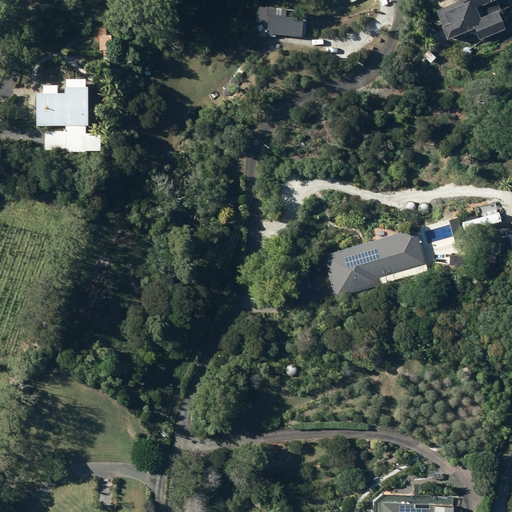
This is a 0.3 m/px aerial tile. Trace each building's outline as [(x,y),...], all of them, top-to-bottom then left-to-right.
[(348,0),(349,1),(345,3),(354,23),(372,14),(365,0),(348,0)] [(300,10),(266,8),(265,24),(299,26),(300,10)] [(423,18),(419,22),(425,28),(429,24),(423,18)] [(226,41),(217,46),(226,60),(234,55),(226,41)] [(333,50),(317,43),(313,51),(330,59),(333,50)] [(239,67),(235,74),(239,77),(244,70),(239,67)] [(41,95),(33,95),(34,127),(64,126),(64,152),(100,151),(99,134),(83,134),(82,126),(86,126),(84,88),(62,89),(63,95),(54,95),(54,87),(41,87),(41,95)] [(306,219),(303,225),(314,262),(406,235),(396,198),(389,195),(306,219)] [(505,251),(503,237),(496,239),(498,253),(505,251)] [(436,238),(425,241),(427,250),(439,247),(436,238)] [(303,269),(289,276),(298,294),(311,287),(303,269)] [(451,511),(452,498),(380,496),(372,504),(371,511),(451,511)]
